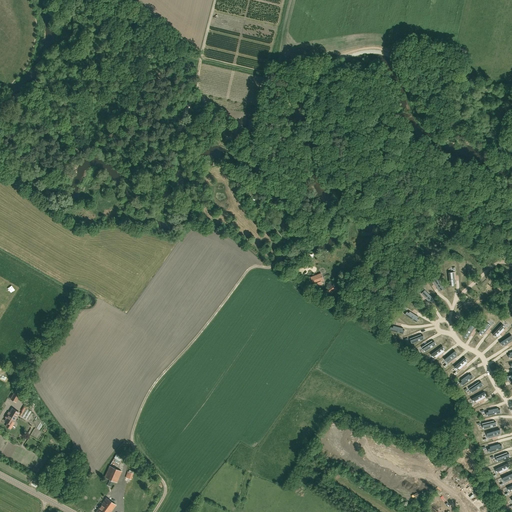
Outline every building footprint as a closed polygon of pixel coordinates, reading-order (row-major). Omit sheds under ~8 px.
[(229,127),(226,135),(232,138),(236,130),(229,127)] [(252,183),(250,184),(250,183),(248,183),(249,186),(247,187),(252,195),(255,193),(255,192),(257,191),(252,183)] [(164,189),(163,196),(161,202),(168,203),(169,198),(166,197),(167,195),(169,196),(170,190),(164,189)] [(321,274),(311,277),(313,284),(324,280),(321,274)] [(439,290),(440,289),(441,291),(444,289),(436,277),(433,279),(434,281),(433,282),(439,290)] [(325,292),(327,295),(330,293),(332,295),(338,291),(334,285),(325,292)] [(429,302),(431,301),(432,302),(435,300),(425,290),(421,294),(429,302)] [(418,317),(410,311),(409,313),(407,311),(405,315),(417,322),(419,319),(418,318),(418,317)] [(481,335),(482,334),(484,335),(491,326),(487,322),(478,333),(481,335)] [(466,338),(467,337),(468,337),(475,328),(470,324),(463,336),(466,338)] [(504,329),(503,328),(505,326),(502,324),(492,334),(495,337),(496,336),(498,337),(504,329)] [(405,330),(403,330),(403,328),(393,326),(393,327),(391,327),(390,330),(404,334),(405,330)] [(423,335),(421,336),(421,334),(410,338),(412,344),(424,339),(423,335)] [(502,346),(504,345),(504,346),(511,341),(511,335),(500,342),(502,346)] [(434,341),(433,342),(432,341),(422,347),(425,352),(436,344),(434,341)] [(444,351),(443,350),(445,349),(442,346),(431,354),(433,357),(435,356),(436,357),(444,351)] [(457,356),(456,355),(457,354),(455,351),(444,359),(448,364),(457,356)] [(457,370),(458,368),(460,369),(467,363),(466,361),(467,360),(465,357),(454,367),(457,370)] [(474,377),(471,374),(470,375),(469,374),(461,380),(462,381),(460,383),(462,386),(474,377)] [(481,382),(480,383),(479,381),(469,388),(472,393),(483,385),(481,382)] [(17,389),(11,399),(16,402),(22,392),(17,389)] [(485,396),(486,395),(484,392),(472,399),(474,402),(476,401),(477,402),(485,397),(485,396)] [(28,419),(30,410),(28,410),(29,407),(24,405),(20,416),(28,419)] [(488,410),(489,412),(486,412),(487,416),(501,413),(500,409),(498,409),(498,408),(488,410)] [(12,409),(11,410),(5,421),(8,423),(7,424),(8,425),(9,426),(10,425),(11,425),(12,425),(19,413),(12,409)] [(494,422),(494,420),(482,423),(483,429),(497,425),(496,422),(494,422)] [(499,433),(501,433),(500,429),(487,433),(488,438),(500,435),(499,433)] [(503,448),(502,445),(500,445),(499,444),(490,446),(490,448),(488,449),(489,452),(503,448)] [(507,454),(507,452),(496,457),(498,462),(510,457),(509,453),(507,454)] [(113,458),(110,465),(117,468),(120,460),(113,458)] [(508,467),(510,467),(508,463),(495,469),(497,472),(499,471),(500,473),(509,469),(508,467)] [(117,483),(122,471),(110,466),(105,477),(117,483)] [(511,479),(511,473),(502,478),(505,483),(511,479)] [(110,511),(116,505),(106,498),(95,511),(110,511)]
